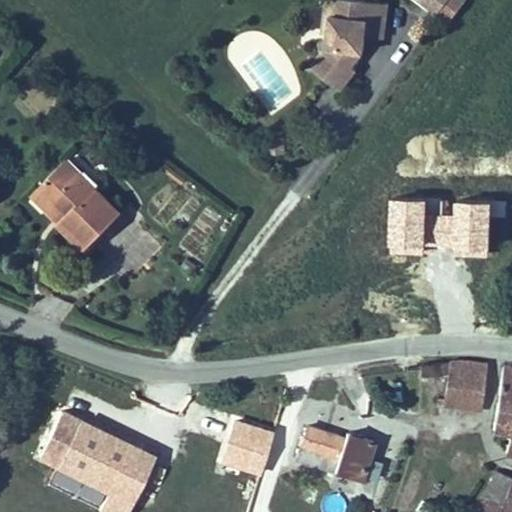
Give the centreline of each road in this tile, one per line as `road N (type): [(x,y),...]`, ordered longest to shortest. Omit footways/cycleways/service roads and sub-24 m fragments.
road 1 (tertiary): [(0,310),(97,350),(165,363),(345,357)]
road 2 (residential): [(345,357),(363,398),(433,410),(511,451)]
road 3 (tertiary): [(345,357),(511,352)]
